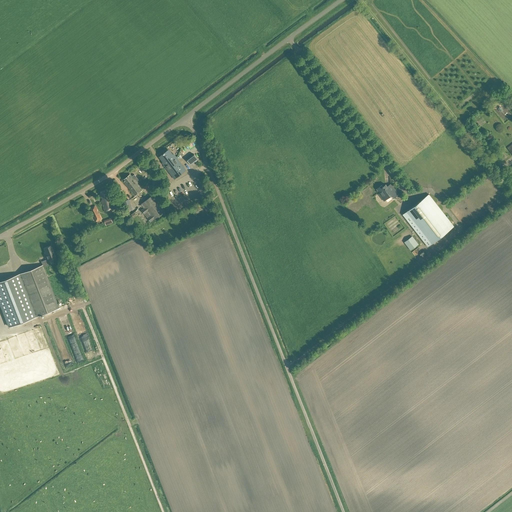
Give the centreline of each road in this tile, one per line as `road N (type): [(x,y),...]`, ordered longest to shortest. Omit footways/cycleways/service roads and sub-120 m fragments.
road 1 (unclassified): [(0,237),(106,176),(341,0)]
road 2 (track): [(491,165),(360,0)]
